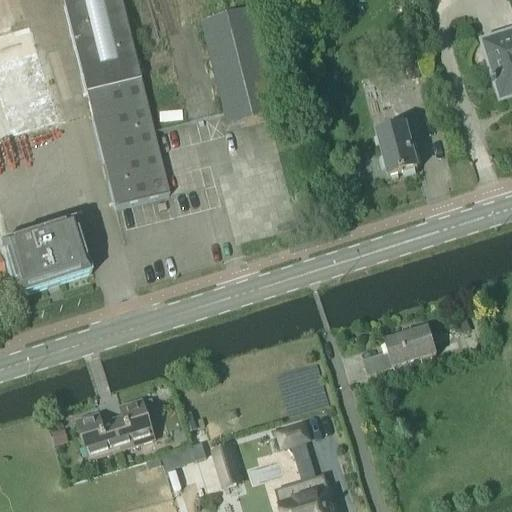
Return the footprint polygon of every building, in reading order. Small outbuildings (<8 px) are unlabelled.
[(60,0),(114,211),(167,197),(116,0),(60,0)] [(253,13),(200,27),(227,131),(279,118),(253,13)] [(511,37),(483,47),(500,100),(511,96),(511,37)] [(419,74),(417,69),(413,66),(407,68),(405,72),(406,77),(410,80),(416,79),(419,74)] [(405,130),(376,138),(387,180),(416,172),(405,130)] [(72,224),(0,247),(0,282),(6,281),(13,302),(89,277),(72,224)] [(466,320),(452,325),(456,337),(470,332),(466,320)] [(426,330),(382,343),(386,355),(361,362),(366,379),(391,372),(435,359),(426,330)] [(150,401),(141,404),(144,414),(154,411),(150,401)] [(121,418),(111,422),(121,453),(153,443),(144,414),(141,404),(119,411),(121,418)] [(121,453),(111,422),(100,425),(97,417),(76,424),(88,463),(121,453)] [(303,428),(276,436),(281,451),(292,448),(304,444),(307,443),(303,428)] [(63,432),(52,436),(55,446),(66,443),(63,432)] [(303,485),(273,494),(278,511),(331,511),(330,508),(331,507),(322,479),(315,481),(304,444),(292,448),(303,485)] [(193,464),(204,460),(200,446),(189,449),(193,464)] [(230,448),(210,454),(222,493),(237,488),(229,463),(234,461),(230,448)] [(174,454),(160,458),(164,472),(179,468),(174,454)]
